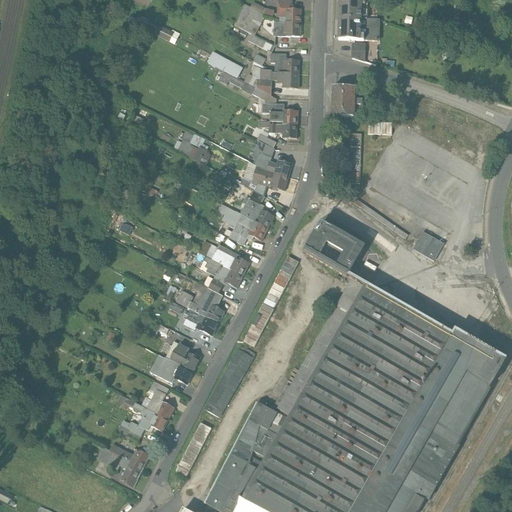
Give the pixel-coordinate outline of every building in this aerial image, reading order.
[(365,0),(357,0),(339,0),(339,20),(361,21),(362,6),(365,6),(365,0)] [(292,3),(277,2),(277,15),(277,22),(279,24),(301,24),(301,11),(292,10),(292,3)] [(251,9),(245,5),(241,14),(241,15),(236,27),(251,35),(255,37),(264,18),(274,21),(251,9)] [(266,9),(257,7),(253,5),(251,9),(274,21),(277,22),(277,15),(273,15),(274,12),(266,10),(266,9)] [(361,21),(339,20),(339,41),(377,42),(378,20),(366,20),(361,21)] [(301,24),(279,24),(277,22),(274,21),(274,37),(300,38),(301,24)] [(255,37),(251,35),(248,42),(271,54),(275,47),(255,37)] [(365,45),(353,45),(353,59),(365,63),(365,45)] [(265,61),(257,56),(254,62),(260,65),(262,66),(265,61)] [(299,62),(286,62),(286,56),(272,56),(271,64),(276,64),(276,73),(278,74),(299,75),(299,62)] [(299,75),(278,74),(276,73),(261,72),(260,80),(272,82),(280,82),(280,84),(284,84),(284,88),(299,88),(299,75)] [(255,88),(245,84),(245,85),(223,73),(218,82),(226,87),(228,83),(265,102),(269,96),(255,88)] [(260,80),(257,80),(255,88),(269,96),(272,84),(272,82),(260,80)] [(344,86),(337,86),(337,88),(333,88),(332,118),(336,118),(336,135),(344,135),(345,118),(362,119),(363,89),(344,88),(344,86)] [(298,113),(284,113),(284,107),(262,105),(261,114),(270,114),(270,122),(283,122),(282,126),(298,126),(298,113)] [(392,124),(369,123),(368,136),(392,137),(392,124)] [(282,126),(269,125),(269,129),(269,134),(283,135),(282,140),(297,140),(298,126),(282,126)] [(276,143),(260,135),(256,141),(259,142),(273,150),(276,143)] [(362,136),(350,135),(347,184),(360,185),(362,136)] [(273,150),(259,142),(256,149),(261,151),(260,155),(271,159),(274,150),(273,150)] [(199,152),(192,148),(187,157),(198,163),(201,158),(199,152)] [(292,165),(278,161),(277,165),(270,163),(271,159),(260,155),(255,167),(257,168),(264,171),(288,178),(292,165)] [(288,178),(264,171),(257,168),(253,181),(267,187),(268,187),(273,188),(272,190),(276,191),(277,189),(285,192),(288,178)] [(253,181),(249,180),(245,187),(264,197),(267,187),(253,181)] [(264,197),(245,187),(242,193),(262,204),(265,198),(264,197)] [(264,207),(249,199),(246,206),(253,209),(248,219),(268,230),(275,217),(262,211),(264,207)] [(408,236),(356,200),(353,204),(406,240),(408,236)] [(236,213),(229,209),(226,215),(233,218),(236,213)] [(248,219),(236,213),(233,218),(232,221),(251,231),(249,235),(262,242),(268,230),(248,219)] [(364,249),(322,224),(305,254),(347,279),(364,249)] [(224,237),(214,232),(211,237),(221,242),(224,237)] [(441,243),(423,233),(413,251),(434,263),(437,258),(433,255),(435,251),(436,252),(441,243)] [(210,250),(202,246),(198,254),(205,258),(212,261),(217,251),(211,248),(210,250)] [(236,259),(236,261),(217,251),(212,261),(243,277),(249,266),(236,259)] [(212,261),(205,258),(203,262),(208,265),(206,269),(219,276),(221,274),(228,277),(225,283),(237,289),(243,277),(212,261)] [(288,258),(243,344),(254,349),(299,264),(288,258)] [(212,281),(208,279),(204,286),(208,289),(212,281)] [(352,279),(277,411),(291,419),(366,287),(352,279)] [(223,286),(213,281),(208,290),(209,290),(219,295),(223,286)] [(171,298),(176,287),(171,285),(167,296),(171,298)] [(259,473),(236,511),(409,511),(411,510),(415,511),(420,511),(427,501),(428,501),(506,362),(457,333),(454,337),(366,287),(291,419),(259,473)] [(219,295),(209,290),(199,308),(196,315),(218,326),(224,314),(216,309),(223,297),(219,295)] [(199,308),(190,303),(186,310),(191,312),(196,315),(199,308)] [(196,315),(191,312),(186,321),(198,326),(196,331),(212,338),(218,326),(196,315)] [(237,351),(203,412),(219,421),(253,360),(237,351)] [(199,362),(186,356),(181,367),(193,373),(199,362)] [(169,361),(161,357),(157,365),(166,370),(165,372),(171,374),(172,371),(171,371),(175,364),(169,361)] [(181,367),(175,364),(171,371),(172,371),(177,374),(174,380),(186,386),(193,373),(181,367)] [(169,391),(154,384),(150,392),(155,395),(157,392),(166,397),(169,391)] [(166,397),(157,392),(155,395),(151,403),(146,400),(142,408),(148,411),(168,422),(174,410),(162,404),(166,397)] [(126,399),(121,397),(117,405),(128,410),(132,403),(126,399)] [(257,404),(206,504),(221,511),(236,511),(259,473),(249,467),(253,453),(265,460),(276,438),(278,439),(287,422),(257,404)] [(168,422),(148,411),(139,427),(139,428),(145,431),(148,433),(151,428),(162,434),(168,422)] [(139,427),(134,424),(130,432),(141,438),(145,431),(139,428),(139,427)] [(200,425),(175,474),(186,479),(211,431),(200,425)] [(141,438),(130,432),(127,438),(138,444),(141,438)] [(125,453),(113,447),(110,452),(116,455),(122,459),(125,453)] [(110,452),(105,449),(98,461),(110,467),(112,463),(116,455),(110,452)] [(149,458),(137,452),(134,458),(125,453),(122,459),(143,470),(149,458)] [(122,459),(116,455),(112,463),(126,471),(120,483),(133,490),(138,482),(137,481),(143,470),(122,459)] [(0,486),(0,499),(11,505),(17,495),(0,486)]
